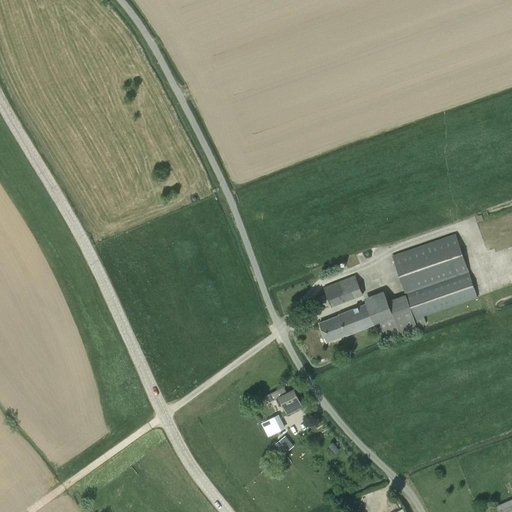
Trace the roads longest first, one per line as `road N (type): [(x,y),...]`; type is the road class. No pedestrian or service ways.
road 1 (unclassified): [(280,331),(215,166),(118,0)]
road 2 (tertiary): [(163,416),(92,261),(0,101)]
road 3 (unclassified): [(420,511),(305,378),(280,331)]
road 4 (track): [(163,416),(30,511)]
road 5 (unclassified): [(163,416),(280,331)]
